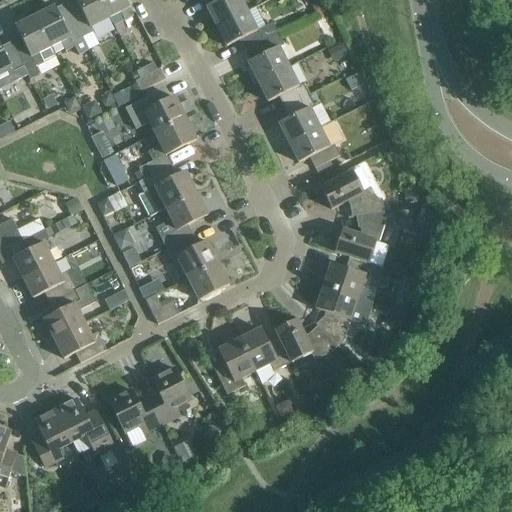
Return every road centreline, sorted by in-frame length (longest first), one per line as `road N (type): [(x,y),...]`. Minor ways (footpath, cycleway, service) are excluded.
road 1 (residential): [(152,336),(267,279),(287,251),(283,228),(180,31),(164,24),(154,0)]
road 2 (residential): [(430,31),(438,101),(454,141),(511,180)]
road 3 (unclassified): [(152,336),(81,191)]
road 4 (residential): [(511,133),(456,86),(430,31)]
road 5 (residential): [(31,391),(152,336)]
